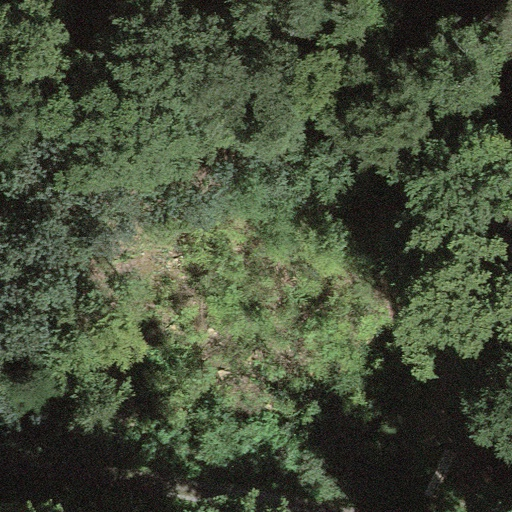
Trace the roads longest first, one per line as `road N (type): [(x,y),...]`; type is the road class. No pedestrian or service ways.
road 1 (track): [(264,0),(359,82),(511,255)]
road 2 (track): [(315,511),(0,457)]
